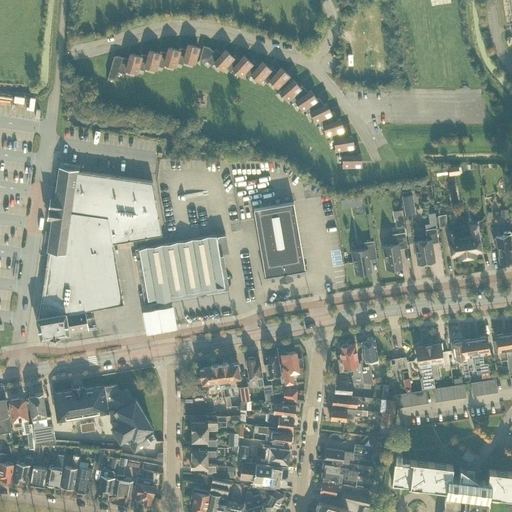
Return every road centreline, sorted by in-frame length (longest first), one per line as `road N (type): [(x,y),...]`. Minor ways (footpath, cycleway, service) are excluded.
road 1 (residential): [(18,373),(64,0)]
road 2 (tertiary): [(317,320),(511,295)]
road 3 (residential): [(295,511),(318,376),(317,320)]
road 4 (residential): [(170,511),(173,348)]
road 5 (tertiary): [(18,373),(173,348)]
road 6 (tertiary): [(173,348),(317,320)]
